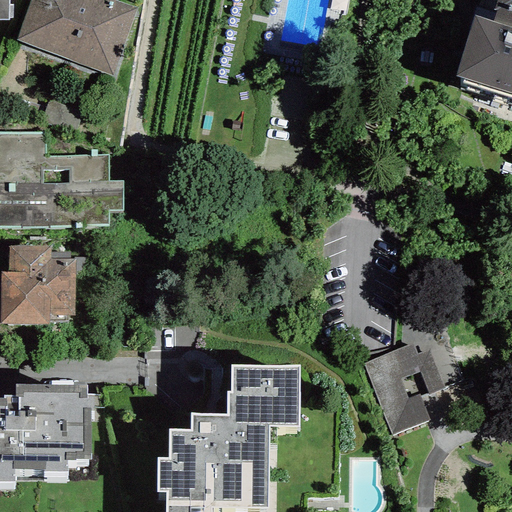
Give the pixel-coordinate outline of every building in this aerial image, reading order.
[(0,0),(0,19),(8,20),(8,0),(0,0)] [(137,9),(112,0),(30,0),(16,40),(113,75),(137,9)] [(511,0),(497,0),(491,21),(475,16),(456,78),(511,94),(511,0)] [(44,133),(0,133),(0,227),(107,228),(107,214),(122,214),(122,186),(107,186),(107,157),(44,157),(44,133)] [(51,247),(9,246),(8,271),(0,271),(0,284),(0,324),(49,326),(49,321),(66,322),(66,316),(73,316),(75,259),(69,259),(69,253),(51,252),(51,247)] [(412,343),(362,363),(391,435),(430,419),(420,394),(409,398),(401,379),(420,371),(429,394),(444,387),(429,349),(417,354),(412,343)] [(300,367),(231,366),(231,392),(227,392),(227,415),(190,414),(190,431),(170,431),(170,458),(157,458),(157,491),(166,492),(165,511),(210,511),(211,507),(268,508),(269,426),(299,426),(300,367)] [(0,482),(67,482),(67,467),(88,467),(88,460),(90,460),(90,408),(102,408),(102,395),(87,395),(87,385),(73,385),(73,381),(50,381),(50,384),(15,384),(15,395),(3,395),(3,399),(0,398),(0,482)]
